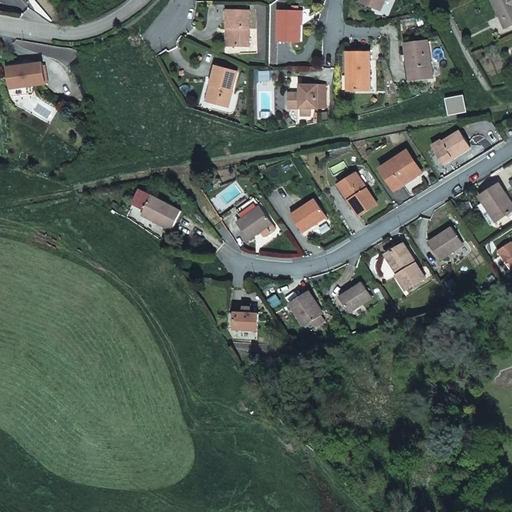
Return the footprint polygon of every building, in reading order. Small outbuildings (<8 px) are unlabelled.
[(511,23),(511,0),(492,0),(504,27),(511,23)] [(233,39),(250,40),(251,4),(229,4),(229,20),(233,21),(233,39)] [(279,37),(301,37),(301,5),(279,5),(279,37)] [(414,75),(433,73),(428,36),(406,39),(408,57),(412,57),(414,75)] [(349,87),(369,87),(369,48),(346,48),(346,69),(349,69),(349,87)] [(414,75),(412,57),(408,57),(405,57),(408,76),(414,75)] [(209,96),(227,102),(237,67),(216,61),(210,79),(213,80),(209,96)] [(6,66),(7,71),(26,69),(25,66),(25,63),(6,66)] [(26,69),(7,71),(10,89),(46,84),(43,63),(25,66),(26,69)] [(311,103),(326,103),(326,80),(301,79),(301,86),(301,90),(290,89),(290,102),(301,103),(311,103)] [(451,115),(469,112),(466,95),(448,98),(451,115)] [(311,111),(311,103),(301,103),(300,111),(311,111)] [(456,156),(471,146),(461,129),(444,140),(442,138),(432,145),(442,161),(454,153),(456,156)] [(417,175),(410,165),(414,162),(406,151),(381,168),(396,190),(417,175)] [(442,161),(444,163),(456,156),(454,153),(442,161)] [(417,175),(421,173),(414,162),(410,165),(417,175)] [(359,215),(377,203),(357,172),(342,181),(352,197),(349,199),(359,215)] [(349,199),(352,197),(342,181),(339,183),(349,199)] [(498,219),(511,209),(511,202),(499,183),(478,196),(488,210),(491,208),(498,219)] [(149,195),(138,213),(168,230),(178,213),(149,195)] [(303,232),(326,216),(313,198),(290,215),(303,232)] [(261,233),(273,225),(260,208),(237,224),(249,241),(261,233)] [(498,219),(491,208),(488,210),(495,221),(498,219)] [(273,225),(261,233),(264,238),(267,238),(275,232),(276,229),(273,225)] [(452,247),(462,241),(453,226),(430,240),(441,259),(454,250),(452,247)] [(452,247),(454,250),(464,244),(462,241),(452,247)] [(405,288),(425,276),(403,242),(387,252),(399,272),(396,273),(405,288)] [(498,249),(511,268),(511,267),(511,245),(510,247),(507,243),(498,249)] [(396,273),(399,272),(387,252),(384,254),(396,273)] [(349,311),(372,296),(362,281),(339,296),(349,311)] [(321,314),(314,304),(316,302),(308,290),(289,303),(304,326),(321,314)] [(257,330),(258,313),(250,313),(242,312),(234,312),(233,329),(257,330)]
